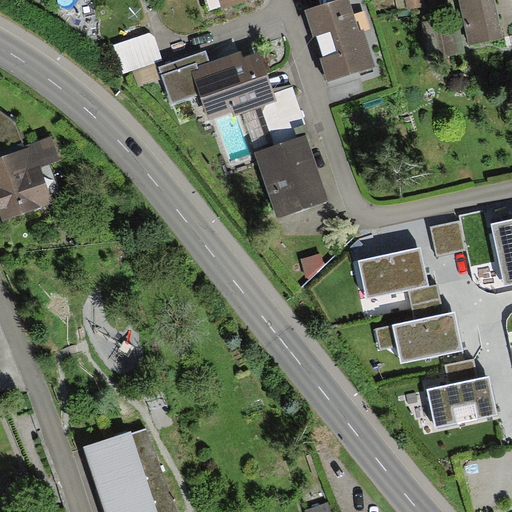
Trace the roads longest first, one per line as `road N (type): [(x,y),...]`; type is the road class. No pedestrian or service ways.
road 1 (secondary): [(0,47),(68,92),(128,150),(417,511)]
road 2 (residential): [(285,0),(357,206),(382,216),(511,190)]
road 3 (residential): [(0,296),(82,511)]
